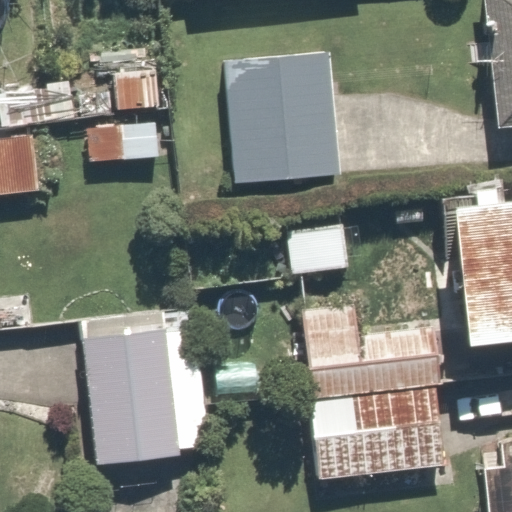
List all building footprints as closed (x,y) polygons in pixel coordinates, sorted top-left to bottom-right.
[(511,0),(466,0),(480,120),(511,117),(511,0)] [(342,181),(333,48),(219,55),(228,188),(342,181)] [(0,82),(0,122),(75,120),(74,80),(0,82)] [(88,126),(89,160),(164,158),(163,124),(88,126)] [(47,138),(0,140),(0,198),(50,196),(47,138)] [(384,335),(374,219),(295,226),(318,484),(446,473),(434,330),(384,335)] [(94,467),(183,462),(182,452),(213,450),(209,376),(184,378),(180,309),(85,315),(94,467)]
